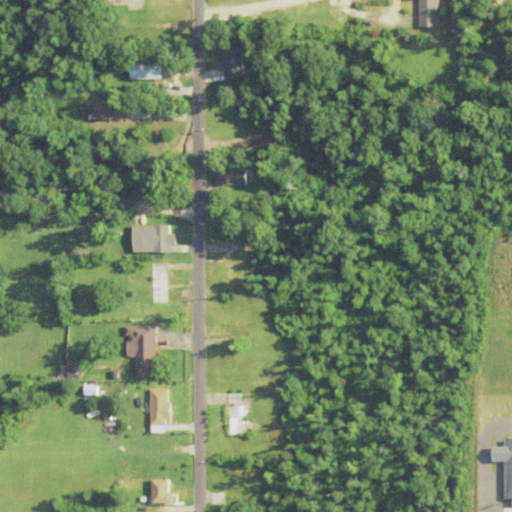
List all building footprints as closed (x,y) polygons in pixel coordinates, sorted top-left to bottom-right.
[(144,0),(106,0),(106,11),(145,10),(144,0)] [(442,0),(421,0),(422,27),(443,27),(442,0)] [(224,46),(224,78),(244,78),(244,46),(224,46)] [(164,63),(133,63),(133,80),(164,80),(164,63)] [(248,169),(217,169),(217,186),(248,186),(248,169)] [(135,226),(135,253),(171,253),(171,226),(135,226)] [(249,251),(254,251),(254,238),(228,238),(228,280),(249,280),(249,251)] [(170,263),(153,263),(153,304),(170,304),(170,263)] [(254,323),(224,323),(224,339),(254,339),(254,323)] [(160,326),(130,326),(130,377),(160,377),(160,326)] [(153,416),(153,432),(172,432),(172,388),(153,388),(153,402),(147,402),(147,416),(153,416)] [(251,392),(229,392),(229,438),(251,438),(251,392)] [(501,423),(511,422),(511,398),(501,399),(501,423)] [(229,469),(229,486),(254,486),(254,469),(229,469)] [(176,507),(176,478),(152,478),(152,507),(176,507)]
